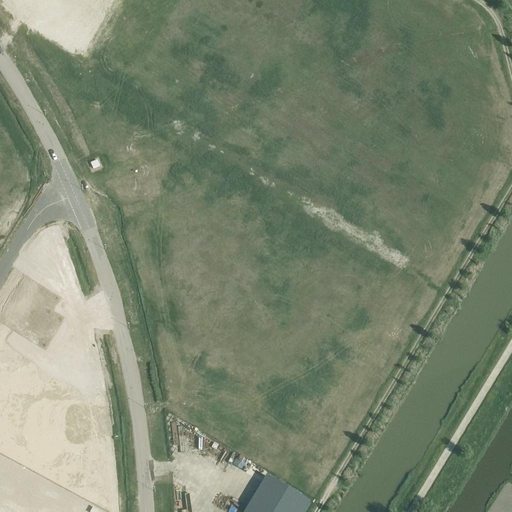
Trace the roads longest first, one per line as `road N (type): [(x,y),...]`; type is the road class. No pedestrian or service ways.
road 1 (track): [(511,187),(316,511)]
road 2 (unclassified): [(150,511),(128,348),(72,195)]
road 3 (unclassified): [(72,195),(0,56)]
